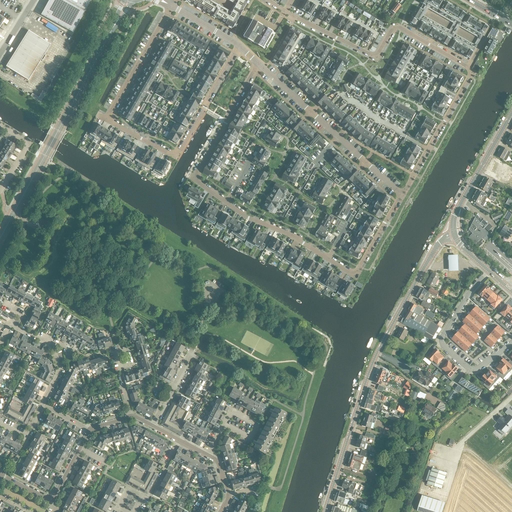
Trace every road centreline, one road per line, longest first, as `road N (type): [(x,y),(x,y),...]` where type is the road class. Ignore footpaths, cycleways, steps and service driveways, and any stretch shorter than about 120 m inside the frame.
road 1 (residential): [(257,62),(192,177),(355,276),(401,195)]
road 2 (tertiary): [(325,511),(371,366),(426,265),(454,236)]
road 3 (residential): [(266,0),(374,57),(397,26),(468,67),(442,123)]
road 4 (secondary): [(0,238),(113,26)]
road 5 (residential): [(238,46),(176,157),(106,117)]
road 6 (residential): [(401,195),(257,62)]
road 7 (residential): [(489,271),(442,342),(471,370),(511,343)]
road 8 (tertiary): [(511,113),(456,211),(454,236)]
road 9 (residential): [(171,5),(106,117)]
